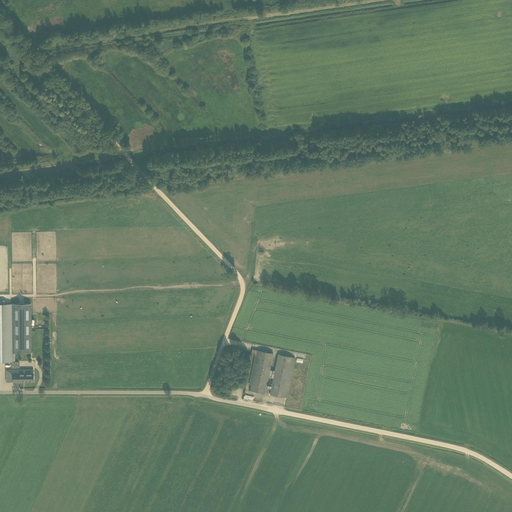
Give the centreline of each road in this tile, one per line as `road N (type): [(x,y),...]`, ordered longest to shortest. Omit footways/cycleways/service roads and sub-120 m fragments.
road 1 (track): [(380,0),(25,51)]
road 2 (track): [(131,163),(243,282),(203,395)]
road 3 (unclassified): [(0,393),(198,394),(266,410)]
road 4 (track): [(266,410),(458,449),(511,477)]
road 5 (track): [(25,51),(131,163)]
road 6 (track): [(131,163),(118,186),(0,204)]
road 7 (track): [(122,153),(0,171)]
